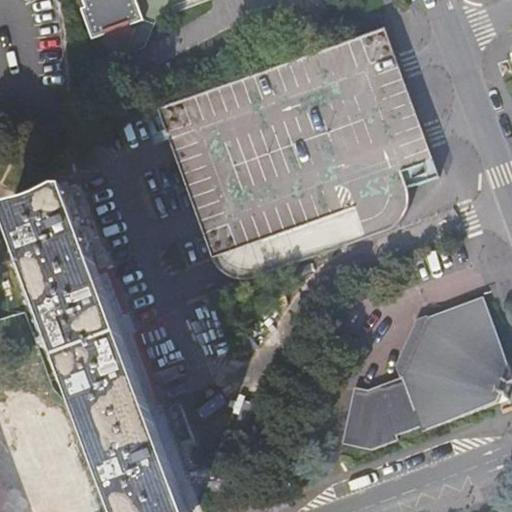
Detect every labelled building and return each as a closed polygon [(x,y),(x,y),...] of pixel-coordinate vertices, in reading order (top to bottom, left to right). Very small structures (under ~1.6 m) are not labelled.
[(56,0),(59,9),(64,8),(67,19),(64,20),(76,50),(144,24),(135,0),(56,0)] [(385,21),(156,101),(227,276),(322,246),(400,214),(406,181),(437,169),(385,21)] [(189,511),(177,479),(166,449),(155,418),(102,276),(70,192),(62,192),(40,203),(33,205),(13,210),(7,216),(118,511),(189,511)] [(511,365),(484,294),(427,315),(429,320),(402,381),(369,394),(355,391),(354,396),(353,397),(343,446),(372,451),(399,441),(398,436),(422,427),(424,432),(511,399),(509,393),(511,385),(511,365)] [(169,448),(180,478),(191,473),(181,444),(169,448)] [(169,448),(166,449),(177,479),(180,478),(169,448)]
